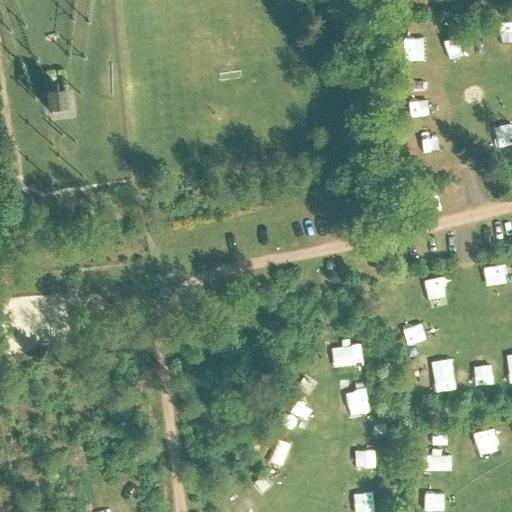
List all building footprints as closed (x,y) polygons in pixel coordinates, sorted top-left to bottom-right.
[(502,288),(511,271),(511,256),(499,249),(483,276),(502,288)] [(464,290),(459,262),(446,264),(451,292),(464,290)] [(498,374),(498,342),(478,342),(478,374),(498,374)] [(400,381),(398,360),(372,361),(373,383),(400,381)] [(303,375),(297,383),(308,391),(314,383),(303,375)] [(383,423),(373,424),(374,434),(384,433),(383,423)] [(262,476),(254,483),(261,491),(269,483),(262,476)]
